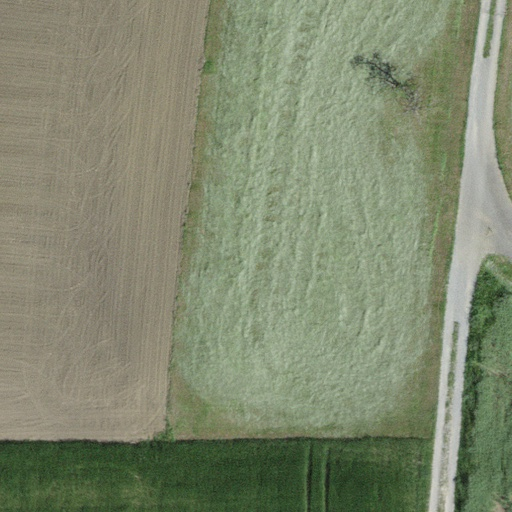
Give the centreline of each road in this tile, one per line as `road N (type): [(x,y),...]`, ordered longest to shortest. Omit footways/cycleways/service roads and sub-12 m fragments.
road 1 (track): [(480,186),(444,511)]
road 2 (track): [(499,0),(480,186)]
